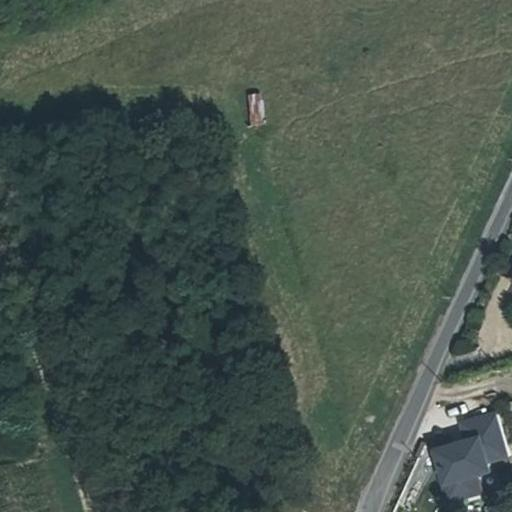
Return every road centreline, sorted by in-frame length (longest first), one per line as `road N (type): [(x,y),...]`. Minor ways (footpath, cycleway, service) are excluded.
road 1 (residential): [(511,205),(369,511)]
road 2 (track): [(0,264),(49,376),(88,511)]
